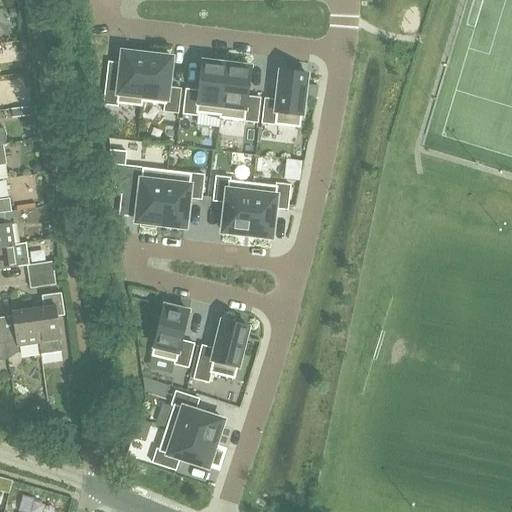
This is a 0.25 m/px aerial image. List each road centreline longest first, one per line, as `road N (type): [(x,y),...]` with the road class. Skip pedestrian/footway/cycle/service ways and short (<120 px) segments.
road 1 (residential): [(299,267),(135,247),(135,268),(287,312)]
road 2 (residential): [(106,0),(110,23),(341,54)]
road 3 (residential): [(341,54),(299,267)]
road 4 (residential): [(287,312),(222,511)]
